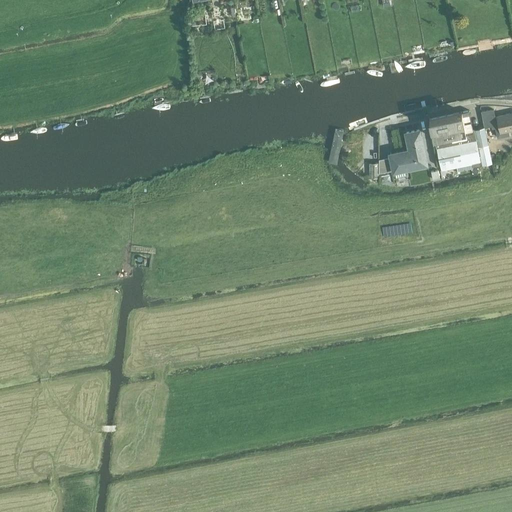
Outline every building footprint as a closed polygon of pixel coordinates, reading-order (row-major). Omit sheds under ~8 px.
[(199,8),(190,9),(191,19),(200,18),(199,8)] [(489,109),(481,111),(482,115),(484,125),(485,126),(491,125),(492,128),(495,128),(497,138),(509,135),(509,131),(511,130),(511,112),(496,115),(497,123),(496,123),(495,115),(493,109),(490,109),(489,109)] [(468,110),(429,118),(431,128),(434,138),(472,130),(468,110)] [(484,127),(474,129),(472,130),(434,138),(441,170),(472,163),(472,166),(481,164),(492,162),(487,140),(484,127)] [(391,170),(394,169),(395,172),(396,177),(407,175),(405,170),(405,167),(426,163),(419,130),(406,132),(411,152),(404,154),(404,151),(397,153),(398,155),(391,156),(388,157),(379,159),(379,173),(391,170)] [(369,177),(378,177),(378,162),(369,162),(369,177)] [(361,194),(368,185),(342,164),(335,173),(361,194)] [(438,170),(431,171),(432,179),(439,177),(438,170)] [(390,173),(380,175),(382,183),(391,181),(390,173)]
